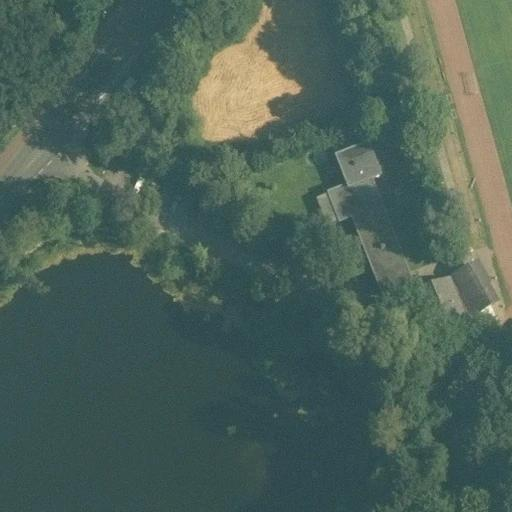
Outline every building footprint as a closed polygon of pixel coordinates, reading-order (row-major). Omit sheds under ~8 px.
[(380,111),(374,113),(383,145),(405,138),(396,106),(380,111)] [(366,149),(336,160),(347,189),(331,196),(342,223),(351,219),(377,209),(366,183),(378,179),(366,149)] [(377,209),(351,219),(371,270),(397,260),(377,209)] [(397,260),(371,270),(382,299),(408,289),(397,260)] [(479,290),(478,290),(468,271),(467,272),(467,271),(452,280),(453,282),(448,283),(463,322),(470,319),(470,320),(489,309),(495,306),(485,287),(479,290)] [(447,282),(411,297),(433,352),(469,338),(469,337),(463,322),(448,283),(447,282)] [(463,322),(469,337),(497,322),(489,309),(470,320),(470,319),(463,322)] [(511,357),(510,356),(494,376),(511,389),(511,357)]
